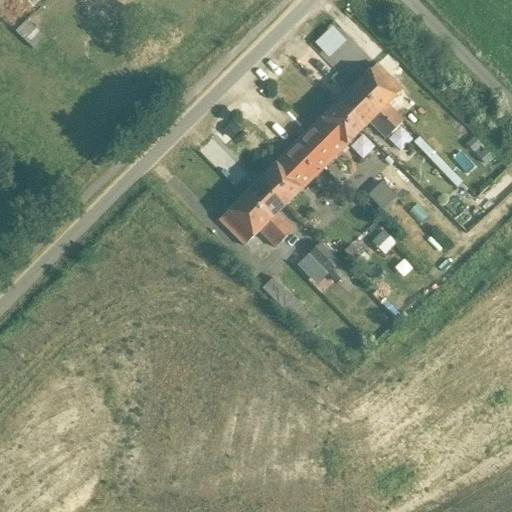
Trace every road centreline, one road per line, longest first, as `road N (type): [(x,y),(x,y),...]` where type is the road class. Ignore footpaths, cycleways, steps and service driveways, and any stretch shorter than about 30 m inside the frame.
road 1 (unclassified): [(0,309),(314,0)]
road 2 (track): [(511,112),(394,0)]
